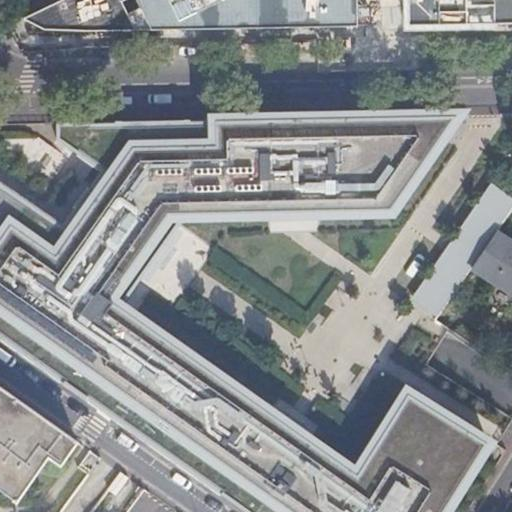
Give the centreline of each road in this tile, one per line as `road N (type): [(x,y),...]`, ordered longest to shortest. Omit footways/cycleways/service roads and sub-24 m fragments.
road 1 (residential): [(511,71),(0,78)]
road 2 (residential): [(0,370),(202,511)]
